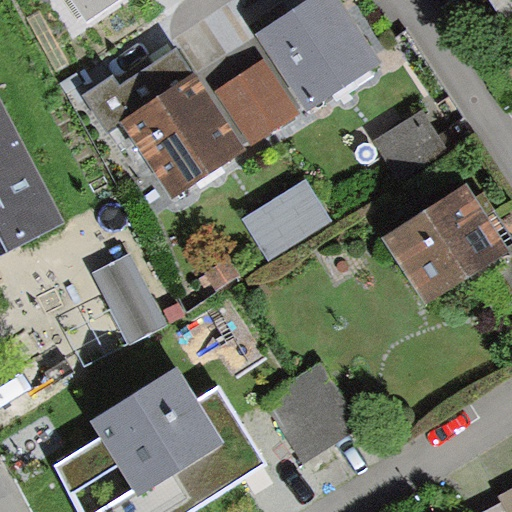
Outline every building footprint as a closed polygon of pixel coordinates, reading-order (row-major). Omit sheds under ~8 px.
[(78,0),(85,11),(102,0),(78,0)] [(291,133),(367,81),(317,8),(240,60),(253,79),(291,133)] [(253,79),(195,118),(233,173),(291,133),(253,79)] [(0,256),(68,220),(0,93),(0,256)] [(181,98),(108,147),(160,222),(233,173),(195,118),(181,98)] [(409,178),(454,150),(432,114),(387,142),(409,178)] [(254,220),(281,261),(342,222),(315,180),(254,220)] [(493,276),(452,206),(369,254),(410,324),(493,276)] [(131,251),(98,267),(136,342),(169,326),(131,251)] [(275,401),(311,466),(372,433),(336,368),(275,401)] [(273,451),(248,404),(186,438),(160,390),(89,429),(117,480),(58,511),(225,511),(251,498),(236,471),(273,451)] [(511,511),(511,491),(502,498),(508,511),(511,511)]
